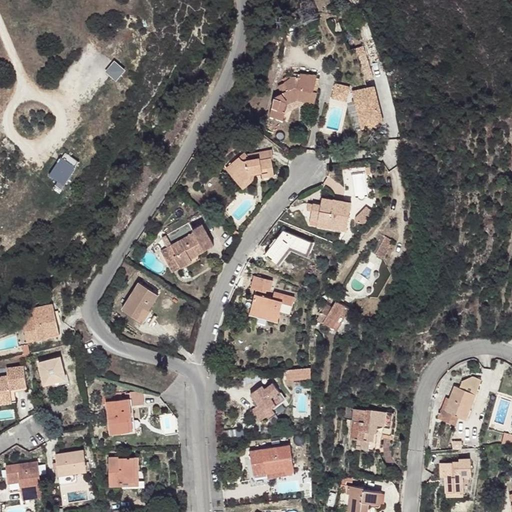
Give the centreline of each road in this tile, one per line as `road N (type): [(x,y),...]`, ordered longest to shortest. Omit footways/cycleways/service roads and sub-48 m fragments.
road 1 (unclassified): [(200,389),(185,370),(101,335),(92,297),(226,80),(242,0)]
road 2 (residential): [(200,389),(229,275),(248,237),(305,170)]
road 3 (residential): [(412,511),(434,373),(460,352),(511,353)]
road 4 (residential): [(204,511),(200,389)]
